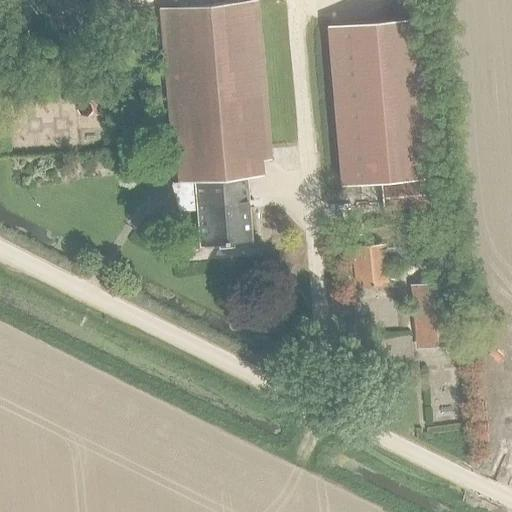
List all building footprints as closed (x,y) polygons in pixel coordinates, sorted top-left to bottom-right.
[(199,210),(202,245),(220,244),(221,248),(235,247),(235,242),(253,241),(247,176),(249,176),(263,160),(272,159),(257,0),(250,0),(161,8),(172,139),(176,139),(180,182),(174,182),(182,211),(199,210)] [(432,176),(416,17),(328,25),(343,184),(380,180),(427,176),(432,176)] [(429,207),(427,176),(380,180),(383,211),(429,207)] [(350,224),(350,235),(359,235),(358,224),(350,224)] [(360,281),(361,287),(389,284),(387,260),(432,257),(434,286),(414,288),(419,348),(452,345),(447,285),(445,285),(442,245),(386,249),(385,244),(352,248),(356,281),(360,281)]
